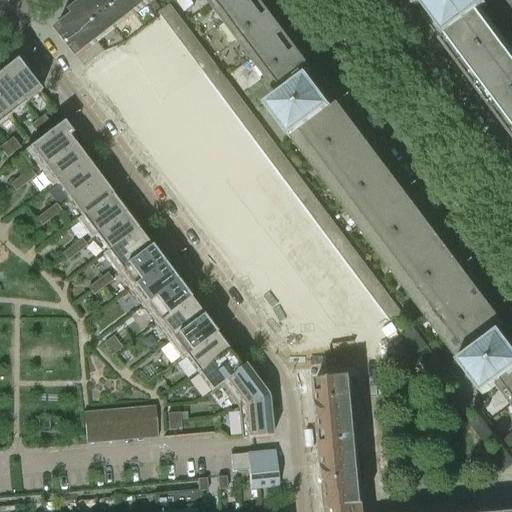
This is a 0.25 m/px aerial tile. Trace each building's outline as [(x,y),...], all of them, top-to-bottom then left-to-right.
[(94,38),(130,10),(134,15),(149,3),(146,0),(84,0),(59,20),(62,24),(55,30),(85,67),(105,52),(94,38)] [(313,71),(259,0),(214,0),(284,93),(266,106),(290,139),(300,132),(468,355),(458,363),(483,395),(501,382),(511,396),(511,347),(500,331),(505,327),(338,104),(332,108),(308,75),(313,71)] [(409,0),(415,7),(420,4),(445,37),(440,40),(511,137),(511,57),(478,12),(487,5),(483,0),(409,0)] [(170,5),(160,12),(391,321),(401,313),(170,5)] [(167,23),(147,37),(162,56),(181,42),(167,23)] [(186,48),(167,63),(181,82),(200,68),(186,48)] [(113,52),(87,71),(107,97),(132,78),(113,52)] [(15,60),(0,72),(0,73),(24,104),(39,92),(40,92),(15,60)] [(24,104),(0,73),(0,104),(9,116),(24,104)] [(132,78),(107,97),(125,121),(151,102),(132,78)] [(151,102),(125,121),(144,146),(169,127),(151,102)] [(0,122),(9,116),(0,104),(0,122)] [(42,115),(36,120),(44,130),(50,125),(42,115)] [(44,130),(36,120),(29,126),(36,134),(37,135),(44,130)] [(37,169),(72,143),(72,142),(68,137),(70,135),(72,134),(62,122),(46,134),(24,151),(37,169)] [(244,126),(225,141),(240,160),(259,146),(244,126)] [(169,127),(144,146),(162,171),(188,151),(169,127)] [(12,138),(5,143),(13,153),(19,148),(18,146),(12,138)] [(13,153),(5,143),(0,146),(0,149),(5,156),(6,158),(13,153)] [(54,183),(85,160),(85,159),(81,155),(72,143),(37,169),(50,186),(54,183)] [(188,151),(162,171),(181,195),(206,176),(188,151)] [(67,200),(98,177),(94,172),(85,160),(54,183),(67,200)] [(24,184),(34,176),(29,170),(19,177),(24,184)] [(206,176),(181,195),(199,220),(225,201),(206,176)] [(24,184),(19,177),(9,185),(14,191),(24,184)] [(80,218),(111,195),(111,194),(107,189),(98,177),(67,200),(80,218)] [(93,235),(124,212),(123,210),(119,205),(111,195),(80,218),(76,221),(89,238),(93,235)] [(225,201),(199,220),(218,245),(243,225),(225,201)] [(55,204),(45,212),(50,218),(60,211),(55,204)] [(303,204),(284,219),(298,238),(317,224),(303,204)] [(50,218),(45,212),(35,219),(41,226),(50,218)] [(106,252),(137,229),(135,227),(132,223),(124,212),(93,235),(106,252)] [(243,225),(218,245),(236,269),(262,250),(243,225)] [(115,272),(150,247),(149,245),(145,240),(137,229),(106,252),(102,255),(115,272)] [(81,239),(71,246),(76,253),(86,246),(81,239)] [(76,253),(71,246),(61,254),(66,261),(76,253)] [(128,290),(163,264),(162,263),(159,258),(150,247),(115,272),(128,290)] [(262,250),(236,269),(255,294),(280,275),(262,250)] [(141,307),(176,281),(175,280),(172,276),(163,264),(128,290),(141,307)] [(107,273),(97,281),(102,287),(112,280),(107,273)] [(280,275),(255,294),(273,318),(299,299),(280,275)] [(102,287),(97,281),(87,288),(92,295),(102,287)] [(154,325),(189,298),(188,298),(185,293),(176,281),(141,307),(154,325)] [(369,293),(349,309),(369,336),(389,321),(369,293)] [(167,342),(202,316),(201,315),(198,310),(189,298),(154,325),(167,342)] [(299,299),(273,318),(291,343),(317,324),(299,299)] [(184,356),(215,333),(213,331),(210,326),(202,316),(167,342),(180,359),(184,356)] [(317,324),(291,343),(311,369),(327,363),(325,358),(336,349),(317,324)] [(378,412),(387,412),(390,411),(384,348),(405,331),(399,324),(372,344),(378,412)] [(427,347),(412,328),(402,336),(416,355),(427,347)] [(197,374),(227,350),(226,348),(223,344),(215,333),(184,356),(196,372),(197,374)] [(121,349),(113,338),(103,346),(112,357),(121,349)] [(220,383),(241,368),(240,367),(239,366),(236,361),(227,350),(197,374),(210,391),(220,383)] [(434,356),(424,364),(438,383),(448,376),(434,356)] [(265,393),(244,364),(240,367),(241,368),(220,383),(238,408),(267,397),(267,396),(267,395),(266,395),(266,394),(265,393)] [(373,364),(355,366),(357,385),(375,384),(373,364)] [(356,434),(351,377),(315,380),(320,439),(356,434)] [(470,404),(456,385),(445,393),(460,412),(470,404)] [(267,397),(238,408),(241,439),(246,439),(272,436),(268,400),(268,399),(268,398),(267,397)] [(154,406),(142,407),(143,420),(155,419),(154,406)] [(143,420),(142,407),(130,408),(131,421),(143,420)] [(131,421),(130,408),(118,409),(119,422),(131,421)] [(119,422),(118,409),(106,410),(107,423),(119,422)] [(107,423),(106,410),(94,412),(96,424),(107,423)] [(96,424),(94,412),(82,413),(84,425),(96,424)] [(180,421),(179,413),(166,414),(167,422),(180,421)] [(492,434),(478,415),(467,422),(482,442),(492,434)] [(96,424),(84,425),(86,445),(156,439),(155,419),(143,420),(131,421),(119,422),(107,423),(96,424)] [(180,429),(180,421),(167,422),(168,430),(180,429)] [(356,434),(320,439),(326,496),(362,493),(356,434)] [(511,464),(511,459),(500,444),(490,452),(504,471),(511,464)] [(276,467),(274,451),(246,454),(248,471),(248,472),(248,475),(255,474),(254,470),(276,467)] [(248,471),(246,454),(230,455),(231,472),(248,471)] [(276,469),(276,467),(254,470),(255,474),(248,475),(250,490),(278,487),(276,469)] [(393,484),(392,468),(380,469),(381,485),(393,484)] [(226,489),(225,477),(217,478),(218,490),(226,489)] [(206,491),(205,479),(197,480),(198,492),(206,491)] [(493,501),(492,483),(468,485),(469,493),(486,492),(487,501),(493,501)] [(198,511),(197,490),(153,494),(155,511),(198,511)] [(419,498),(418,490),(402,491),(403,503),(419,502),(419,498)] [(363,511),(362,493),(326,496),(327,511),(363,511)]
